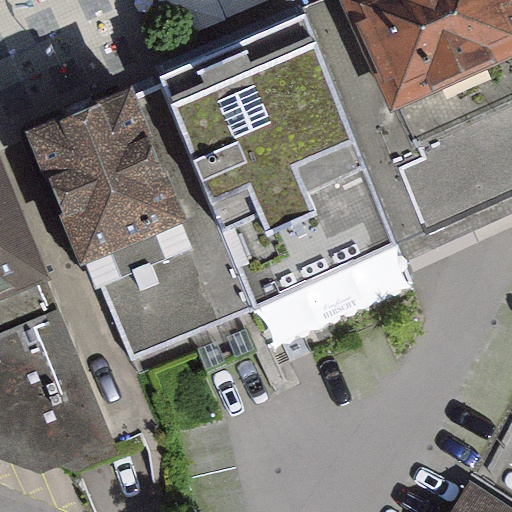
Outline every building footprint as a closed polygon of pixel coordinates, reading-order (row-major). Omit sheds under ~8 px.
[(511,0),(338,0),(334,2),(380,117),(354,127),(373,177),(401,245),(410,268),(511,224),(511,0)] [(334,2),(307,12),(354,127),(380,117),(334,2)] [(307,12),(154,76),(159,89),(226,243),(370,180),(373,177),(354,127),(307,12)] [(129,87),(20,135),(86,294),(101,288),(195,249),(134,99),(129,87)] [(195,249),(101,288),(134,362),(255,309),(226,243),(159,89),(134,99),(195,249)] [(0,156),(0,301),(51,278),(0,156)] [(417,288),(370,180),(226,243),(255,309),(273,350),(280,348),(360,313),(417,288)] [(123,450),(51,278),(0,301),(0,458),(38,474),(123,450)] [(511,511),(511,506),(481,488),(465,511),(511,511)]
